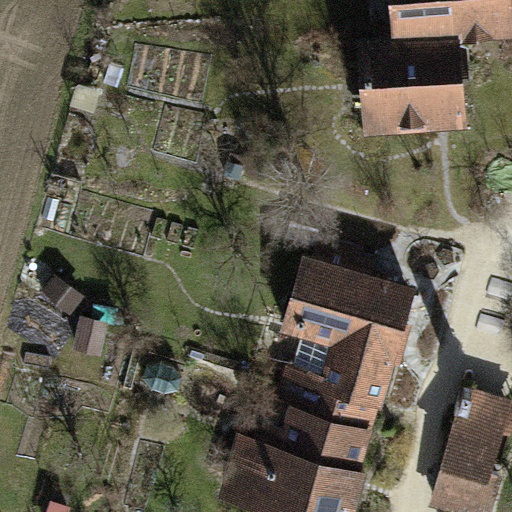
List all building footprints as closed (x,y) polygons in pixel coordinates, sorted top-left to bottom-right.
[(506,0),(392,0),(395,36),(455,32),(508,29),(506,0)] [(455,32),(395,36),(363,38),(368,127),(461,122),(455,32)] [(284,339),(269,387),(361,414),(403,270),(296,239),(268,334),(284,339)] [(344,472),(361,414),(269,387),(263,410),(275,413),(271,429),(236,419),(211,505),(234,511),(343,511),(354,475),(344,472)] [(481,511),(507,403),(448,389),(419,511),(481,511)]
